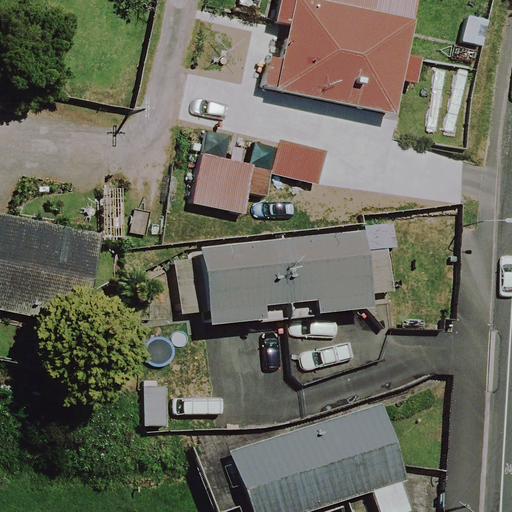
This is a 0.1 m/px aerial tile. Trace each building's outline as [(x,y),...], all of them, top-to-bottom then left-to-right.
[(274,0),(269,28),(282,31),(269,96),(386,120),(410,0),(274,0)] [(328,142),(278,131),(269,174),(318,185),(328,142)] [(264,173),(198,155),(184,204),(236,219),(243,195),(257,199),(264,173)] [(102,242),(0,220),(0,317),(82,335),(102,242)] [(419,309),(411,229),(171,255),(177,317),(199,314),(201,332),(392,312),(419,309)] [(168,387),(142,387),(143,431),(169,431),(168,387)] [(411,511),(405,492),(379,407),(194,465),(209,511),(411,511)]
